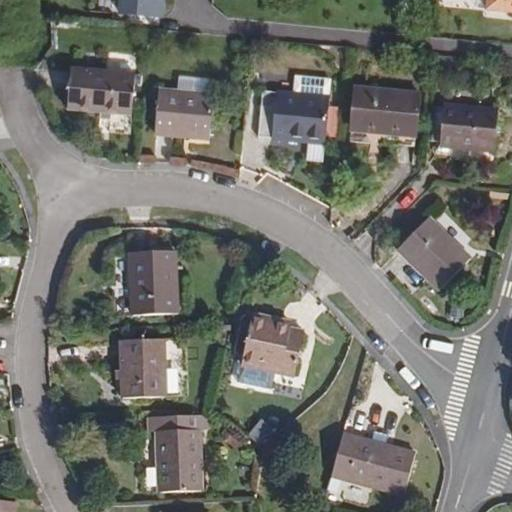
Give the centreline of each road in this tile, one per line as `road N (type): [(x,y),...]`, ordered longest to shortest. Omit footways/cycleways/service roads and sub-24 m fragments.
road 1 (residential): [(481,422),(444,370),(307,238),(269,216),(180,189),(101,191),(75,202)]
road 2 (residential): [(72,511),(33,419),(27,377),(38,273),(54,229),(75,202)]
road 3 (residential): [(75,202),(14,89)]
